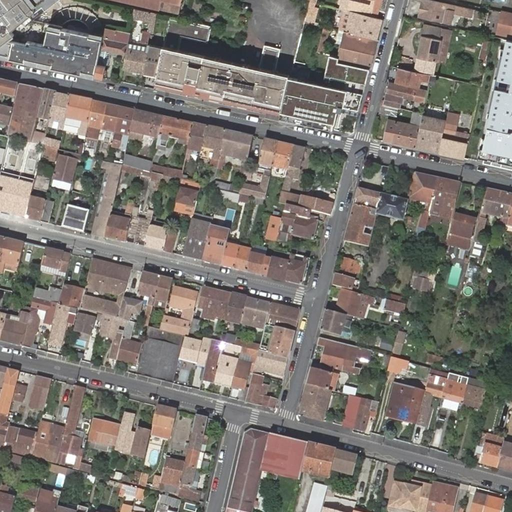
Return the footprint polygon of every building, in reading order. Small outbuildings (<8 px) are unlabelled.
[(0,0),(0,20),(4,16),(9,18),(3,44),(8,45),(9,43),(18,45),(15,59),(47,66),(50,48),(58,17),(70,19),(81,22),(82,22),(83,22),(90,24),(96,25),(106,27),(109,28),(130,33),(133,18),(135,8),(110,3),(97,0),(0,0)] [(119,0),(120,0),(124,0),(132,2),(132,3),(134,3),(134,2),(145,5),(145,6),(147,6),(147,5),(159,8),(158,9),(160,9),(161,8),(169,10),(168,11),(170,11),(171,10),(178,12),(178,13),(180,13),(181,11),(180,11),(180,10),(182,3),(183,3),(183,1),(182,1),(182,0),(119,0)] [(311,0),(311,1),(315,2),(315,0),(342,0),(340,9),(344,9),(347,10),(352,11),(371,16),(375,0),(311,0)] [(376,18),(380,0),(375,0),(371,16),(376,18)] [(444,22),(446,11),(454,13),(472,17),(473,9),(451,4),(435,0),(423,0),(420,17),(444,22)] [(318,8),(310,6),(305,21),(312,23),(314,23),(318,8)] [(157,13),(135,8),(133,18),(150,21),(148,32),(150,32),(153,33),(157,13)] [(347,31),(378,39),(383,19),(376,18),(371,16),(352,11),(347,10),(344,9),(339,29),(345,31),(347,31)] [(454,13),(446,11),(444,22),(451,24),(454,13)] [(497,33),(511,36),(511,13),(501,11),(497,33)] [(68,51),(63,70),(72,72),(75,59),(76,51),(77,50),(78,44),(71,43),(75,25),(81,26),(82,22),(81,22),(70,19),(58,17),(50,48),(61,50),(62,50),(68,51)] [(212,27),(170,17),(164,47),(157,76),(282,105),(290,74),(275,71),(280,49),(265,46),(260,67),(205,55),(212,27)] [(449,30),(424,25),(422,35),(420,45),(420,47),(417,57),(415,69),(433,72),(436,61),(438,61),(443,39),(447,40),(449,30)] [(321,38),(326,40),(330,27),(324,26),(321,38)] [(112,51),(126,54),(128,47),(130,33),(109,28),(106,27),(101,49),(98,65),(95,77),(104,79),(106,66),(109,65),(112,51)] [(452,31),(449,30),(447,40),(443,39),(438,61),(446,63),(452,31)] [(342,44),(374,52),(378,39),(347,31),(345,31),(342,44)] [(126,54),(123,70),(145,73),(150,52),(147,51),(148,44),(150,32),(148,32),(144,32),(141,50),(128,47),(126,54)] [(323,52),(326,40),(321,38),(317,51),(323,52)] [(483,63),(486,64),(487,60),(492,41),(486,40),(482,59),(484,60),(483,63)] [(511,168),(511,40),(507,40),(488,128),(491,128),(485,156),(494,158),(492,164),(511,168)] [(150,52),(145,73),(157,76),(164,47),(148,44),(147,51),(150,52)] [(357,65),(370,68),(374,52),(342,44),(339,57),(343,58),(342,59),(358,62),(357,65)] [(75,59),(72,72),(95,77),(98,65),(87,62),(85,62),(80,61),(83,51),(77,50),(76,51),(75,59)] [(358,114),(370,68),(357,65),(358,62),(342,59),(343,58),(339,57),(331,55),(325,84),(315,81),(305,123),(333,129),(338,109),(358,114)] [(400,68),(397,82),(417,86),(418,87),(421,73),(400,68)] [(431,78),(432,74),(426,73),(422,88),(429,89),(431,81),(431,78)] [(280,118),(305,123),(315,81),(291,75),(280,118)] [(385,105),(398,108),(400,108),(403,97),(426,102),(429,89),(422,88),(418,87),(417,86),(417,88),(389,82),(384,101),(382,100),(381,104),(385,105)] [(38,117),(44,91),(19,85),(13,109),(9,126),(7,137),(9,138),(32,143),(34,132),(38,117)] [(50,120),(57,93),(44,91),(38,117),(47,119),(45,127),(43,134),(34,132),(32,143),(44,146),(46,138),(46,135),(48,127),(50,121),(50,120)] [(66,117),(70,96),(57,93),(50,120),(50,121),(48,127),(61,129),(64,130),(65,124),(66,117)] [(89,122),(93,101),(70,96),(66,117),(81,121),(80,127),(79,135),(86,136),(89,122)] [(404,109),(413,111),(415,102),(406,100),(404,109)] [(113,144),(121,107),(107,104),(93,101),(89,122),(86,136),(86,138),(91,139),(98,141),(101,141),(103,142),(104,142),(107,132),(111,133),(109,143),(113,144)] [(256,104),(255,108),(279,115),(280,112),(256,104)] [(385,105),(381,104),(379,112),(396,116),(398,108),(385,105)] [(0,124),(9,126),(13,109),(10,108),(7,108),(1,106),(0,105),(0,124)] [(129,139),(136,111),(121,107),(113,144),(112,147),(120,148),(121,143),(128,145),(129,139)] [(160,135),(164,117),(136,111),(129,139),(157,145),(160,135)] [(389,119),(384,140),(415,147),(423,115),(423,113),(413,111),(410,124),(389,119)] [(447,120),(439,153),(464,158),(470,135),(455,131),(459,115),(449,112),(447,120)] [(415,147),(439,153),(447,120),(423,115),(415,147)] [(80,127),(81,121),(66,117),(65,124),(80,127)] [(190,141),(194,123),(164,117),(160,135),(157,145),(163,146),(167,147),(169,137),(190,141)] [(201,152),(207,127),(194,123),(190,141),(188,149),(186,158),(189,159),(191,150),(201,152)] [(220,155),(226,131),(207,127),(201,152),(200,156),(206,157),(207,152),(208,149),(210,147),(213,148),(214,150),(213,154),(212,158),(218,159),(213,164),(208,186),(213,187),(214,182),(217,169),(219,160),(220,155)] [(248,161),(253,137),(226,131),(220,155),(219,160),(217,169),(222,170),(225,156),(243,160),(242,165),(240,174),(244,175),(245,170),(246,166),(248,161)] [(60,142),(46,138),(44,146),(58,149),(60,142)] [(272,166),(278,142),(265,139),(260,163),(267,165),(266,170),(268,171),(268,173),(270,173),(271,171),(272,166)] [(289,167),(294,146),(278,142),(272,166),(280,168),(278,176),(285,177),(287,169),(288,170),(289,167)] [(58,149),(44,146),(42,153),(52,156),(50,160),(55,161),(56,157),(58,149)] [(309,210),(312,199),(289,193),(293,179),(297,180),(300,169),(301,166),(303,156),(305,148),(294,146),(289,167),(288,170),(282,191),(279,203),(287,205),(309,210)] [(0,176),(0,211),(12,214),(19,216),(26,218),(31,197),(32,193),(34,187),(26,185),(19,183),(26,153),(27,152),(7,147),(7,148),(6,151),(1,174),(0,176)] [(82,156),(64,151),(62,157),(59,156),(51,187),(69,191),(77,162),(80,162),(82,156)] [(152,166),(153,164),(126,155),(124,163),(123,164),(143,170),(151,173),(152,166)] [(119,165),(108,163),(102,162),(101,168),(107,169),(111,170),(110,175),(96,235),(106,237),(111,216),(112,210),(120,177),(122,170),(122,169),(123,165),(119,165)] [(143,170),(123,164),(123,165),(122,169),(122,170),(141,176),(143,170)] [(182,172),(158,167),(152,166),(151,173),(154,173),(163,175),(181,179),(182,172)] [(111,170),(107,169),(92,234),(96,235),(110,175),(111,170)] [(154,173),(151,173),(143,170),(141,176),(141,178),(152,181),(150,187),(159,190),(162,181),(163,175),(154,173)] [(439,178),(416,173),(409,198),(415,199),(414,202),(418,203),(419,200),(428,202),(425,210),(424,210),(419,227),(416,237),(423,239),(425,229),(425,228),(429,216),(430,210),(432,203),(439,178)] [(181,179),(163,175),(162,181),(180,185),(181,183),(181,179)] [(269,177),(264,175),(261,188),(242,183),(241,187),(240,193),(252,196),(264,199),(266,189),(269,177)] [(461,183),(439,178),(432,203),(430,210),(434,211),(434,212),(452,216),(454,209),(461,183)] [(195,183),(181,179),(181,183),(185,184),(184,188),(198,192),(199,192),(200,191),(201,184),(195,183)] [(240,193),(241,187),(230,185),(230,186),(214,182),(213,187),(220,189),(221,189),(224,190),(239,193),(240,193)] [(185,184),(181,183),(180,185),(180,187),(177,201),(174,211),(192,215),(194,206),(198,192),(184,188),(185,184)] [(382,194),(359,188),(345,241),(369,247),(375,221),(377,214),(382,194)] [(224,190),(221,189),(219,198),(237,202),(239,193),(224,190)] [(511,206),(511,194),(488,189),(481,213),(474,242),(473,244),(473,246),(472,248),(470,257),(475,258),(478,248),(480,239),(486,214),(490,215),(494,216),(508,220),(511,206)] [(31,197),(26,218),(41,221),(46,201),(47,196),(42,195),(41,200),(34,198),(35,193),(32,193),(31,197)] [(252,196),(240,193),(238,201),(250,204),(250,203),(252,196)] [(334,204),(336,195),(331,194),(329,203),(312,199),(309,210),(326,214),(331,216),(334,204)] [(409,200),(382,194),(377,214),(375,221),(379,222),(381,215),(403,220),(409,200)] [(264,199),(252,196),(250,203),(262,206),(264,199)] [(46,201),(41,221),(48,223),(53,203),(46,201)] [(126,213),(112,210),(111,216),(106,237),(126,242),(131,221),(132,216),(132,215),(134,208),(135,204),(129,202),(126,213)] [(62,227),(85,232),(90,210),(69,205),(62,227)] [(324,222),(326,214),(309,210),(287,205),(285,212),(283,219),(277,240),(290,243),(292,234),(314,239),(319,220),(324,222)] [(126,242),(145,247),(152,219),(151,218),(152,216),(149,215),(148,218),(147,220),(137,218),(139,210),(139,209),(134,208),(132,215),(132,216),(131,221),(126,242)] [(148,218),(149,213),(139,210),(137,218),(147,220),(148,218)] [(464,215),(455,213),(450,234),(448,242),(469,248),(472,239),(477,219),(468,217),(464,215)] [(145,247),(164,251),(168,232),(169,231),(171,221),(167,220),(165,230),(154,227),(157,217),(153,216),(152,219),(145,247)] [(283,219),(271,216),(266,240),(277,242),(277,240),(283,219)] [(165,230),(167,220),(157,217),(154,227),(165,230)] [(212,224),(192,219),(183,256),(203,261),(212,225),(212,224)] [(228,243),(231,230),(212,225),(203,261),(222,266),(228,243)] [(176,234),(168,232),(164,251),(171,253),(176,234)] [(25,244),(6,239),(1,263),(0,265),(0,268),(4,269),(5,264),(15,266),(14,272),(17,273),(19,267),(25,244)] [(255,245),(253,253),(264,256),(265,251),(274,253),(277,242),(266,240),(264,247),(255,245)] [(292,243),(290,243),(277,240),(277,242),(274,253),(274,254),(276,255),(275,258),(286,261),(288,253),(289,254),(292,243)] [(228,243),(222,266),(235,269),(240,246),(228,243)] [(240,246),(235,269),(246,271),(251,252),(252,249),(240,246)] [(65,253),(46,249),(42,266),(60,270),(67,272),(71,255),(65,253)] [(253,253),(251,252),(246,271),(262,275),(266,256),(264,256),(253,253)] [(286,281),(292,254),(289,254),(288,253),(286,261),(275,258),(276,255),(274,254),(273,258),(268,276),(286,281)] [(286,281),(302,285),(309,259),(292,254),(286,281)] [(344,258),(339,275),(354,279),(356,272),(359,272),(361,262),(344,258)] [(86,287),(125,296),(132,270),(93,260),(86,287)] [(60,270),(42,266),(41,272),(66,278),(67,272),(60,270)] [(415,268),(413,277),(416,278),(414,287),(428,291),(431,281),(419,278),(420,275),(418,275),(419,269),(415,268)] [(419,278),(431,281),(433,273),(419,269),(418,275),(420,275),(419,278)] [(149,325),(151,316),(153,310),(153,307),(153,306),(155,302),(155,298),(160,276),(143,272),(138,294),(140,294),(151,297),(150,299),(149,305),(148,309),(145,324),(149,325)] [(336,274),(333,285),(351,290),(357,291),(358,288),(352,286),(354,279),(339,275),(336,274)] [(166,310),(167,305),(168,301),(173,279),(160,276),(155,298),(155,302),(153,306),(153,307),(166,310)] [(60,303),(78,308),(78,307),(81,308),(82,304),(79,304),(82,290),(65,286),(60,303)] [(193,320),(195,312),(194,312),(199,293),(175,286),(169,307),(183,311),(181,320),(164,316),(161,329),(186,334),(190,335),(190,334),(191,332),(192,326),(193,320)] [(201,318),(211,321),(218,290),(203,287),(198,310),(203,311),(201,318)] [(358,288),(357,291),(383,298),(386,299),(387,294),(359,287),(358,288)] [(58,294),(36,289),(34,297),(59,303),(62,291),(59,290),(58,294)] [(221,321),(225,321),(232,294),(218,290),(211,321),(221,321)] [(343,290),(336,311),(364,321),(369,305),(373,306),(375,299),(362,295),(343,290)] [(240,326),(240,325),(247,298),(232,294),(225,321),(225,323),(240,326)] [(388,294),(387,299),(404,304),(405,298),(388,294)] [(122,308),(123,305),(84,296),(83,298),(82,304),(81,308),(82,309),(103,314),(120,318),(122,308)] [(47,333),(51,334),(54,325),(57,314),(59,303),(34,297),(32,307),(31,311),(27,325),(22,346),(30,348),(34,335),(35,331),(32,331),(36,316),(35,316),(35,313),(36,308),(48,311),(46,316),(45,322),(49,323),(47,333)] [(126,320),(130,321),(132,313),(140,315),(143,303),(137,301),(131,300),(124,298),(123,305),(122,308),(120,318),(126,320)] [(271,303),(247,298),(240,325),(264,331),(267,319),(269,314),(271,303)] [(384,309),(404,314),(406,304),(404,304),(387,299),(386,299),(383,298),(381,308),(384,309)] [(70,313),(77,315),(79,308),(78,308),(60,303),(50,343),(61,345),(67,322),(70,313)] [(286,307),(271,303),(269,314),(267,319),(266,324),(277,327),(295,332),(301,311),(286,307)] [(36,308),(35,313),(46,316),(48,311),(36,308)] [(11,316),(7,315),(6,320),(1,341),(22,346),(27,325),(31,311),(24,309),(23,313),(21,318),(20,324),(10,321),(11,316)] [(97,317),(102,318),(103,314),(82,309),(80,315),(76,330),(91,334),(95,318),(96,316),(97,317)] [(327,310),(324,320),(344,325),(347,326),(348,324),(344,323),(345,319),(346,315),(327,310)] [(67,322),(74,324),(77,315),(70,313),(67,322)] [(110,358),(117,359),(120,349),(123,335),(117,334),(119,325),(125,326),(126,320),(120,318),(103,314),(102,318),(101,324),(103,324),(101,335),(115,338),(110,358)] [(192,326),(191,332),(198,334),(201,321),(193,320),(192,326)] [(344,325),(324,320),(321,330),(341,336),(342,331),(343,328),(346,329),(347,326),(344,325)] [(270,353),(288,359),(295,332),(277,327),(266,324),(264,331),(264,333),(274,336),(272,345),(271,347),(270,353)] [(138,375),(173,384),(179,361),(185,335),(161,329),(149,326),(138,375)] [(118,359),(137,364),(142,344),(130,341),(133,331),(125,329),(123,339),(118,359)] [(396,343),(393,351),(400,353),(403,345),(405,333),(399,331),(396,343)] [(210,349),(210,346),(212,339),(206,338),(201,337),(201,340),(187,337),(179,361),(205,368),(210,349)] [(393,351),(396,340),(384,337),(381,348),(393,351)] [(326,346),(322,365),(334,368),(342,370),(359,374),(360,369),(354,367),(357,358),(370,361),(372,351),(319,338),(318,344),(326,346)] [(241,346),(259,351),(260,346),(236,340),(235,345),(241,346)] [(240,351),(241,346),(235,345),(226,343),(224,342),(223,348),(237,351),(236,359),(237,359),(238,359),(240,354),(240,351)] [(203,379),(215,382),(218,372),(215,371),(220,348),(210,346),(210,349),(205,368),(203,379)] [(254,371),(255,369),(256,362),(259,351),(241,346),(240,351),(240,354),(238,359),(237,365),(232,386),(242,389),(246,390),(251,370),(254,371)] [(284,375),(288,359),(270,353),(259,351),(256,362),(255,369),(260,371),(260,369),(284,375)] [(389,366),(391,357),(392,356),(386,354),(383,364),(389,366)] [(427,361),(441,365),(443,358),(429,354),(427,361)] [(237,365),(238,359),(237,359),(236,359),(221,355),(220,360),(237,365)] [(404,375),(408,362),(391,357),(389,366),(389,367),(388,371),(404,375)] [(232,386),(237,365),(220,360),(218,372),(215,382),(232,386)] [(311,367),(307,384),(332,390),(334,390),(335,386),(338,375),(333,373),(334,368),(322,365),(313,362),(311,367)] [(9,368),(0,366),(0,401),(2,393),(3,389),(4,384),(9,368)] [(19,371),(9,368),(4,384),(3,389),(14,391),(13,393),(21,395),(20,398),(24,399),(27,388),(15,385),(19,371)] [(443,397),(447,379),(449,374),(430,369),(429,375),(424,391),(424,392),(433,395),(443,397)] [(275,409),(278,399),(266,396),(269,385),(262,384),(264,377),(253,374),(249,391),(246,402),(275,409)] [(52,379),(37,375),(31,396),(34,397),(43,400),(47,400),(52,379)] [(442,398),(462,404),(467,385),(468,379),(464,378),(462,383),(447,379),(443,397),(442,398)] [(424,392),(424,391),(411,387),(396,383),(395,387),(387,416),(402,420),(408,421),(416,423),(421,404),(424,392)] [(332,390),(307,384),(301,408),(306,416),(324,421),(332,390)] [(85,387),(76,385),(65,427),(65,430),(63,434),(63,436),(58,456),(57,461),(56,462),(65,464),(66,460),(68,452),(77,455),(75,462),(74,467),(79,468),(81,463),(84,449),(79,448),(81,439),(83,434),(74,431),(85,387)] [(462,404),(481,409),(487,390),(467,385),(462,404)] [(345,387),(344,393),(350,395),(355,396),(356,390),(345,387)] [(498,389),(492,388),(488,405),(494,407),(498,389)] [(3,389),(2,393),(0,401),(0,411),(8,414),(11,399),(23,402),(24,399),(20,398),(21,395),(13,393),(14,391),(3,389)] [(240,400),(246,402),(249,391),(246,390),(242,389),(240,400)] [(416,423),(416,424),(425,426),(430,407),(433,395),(424,392),(421,404),(416,423)] [(350,395),(342,426),(352,429),(361,397),(355,396),(350,395)] [(379,402),(363,398),(355,429),(365,431),(370,411),(377,413),(379,402)] [(177,410),(158,406),(154,423),(173,428),(177,410)] [(0,439),(8,442),(5,449),(10,451),(16,428),(7,426),(8,423),(5,422),(8,414),(0,411),(0,439)] [(116,450),(129,453),(134,433),(129,432),(133,415),(125,413),(116,450)] [(207,418),(196,415),(193,432),(203,435),(207,418)] [(116,445),(121,425),(95,418),(90,440),(108,445),(116,446),(116,445)] [(173,428),(154,423),(151,433),(171,438),(173,428)] [(51,433),(39,430),(38,432),(33,450),(42,452),(41,457),(45,458),(47,453),(58,456),(63,436),(63,434),(65,430),(65,427),(53,424),(51,433)] [(16,428),(10,451),(14,452),(31,457),(33,450),(38,432),(20,428),(20,429),(16,428)] [(133,454),(144,457),(150,431),(139,429),(133,454)] [(228,508),(226,511),(252,511),(262,471),(300,480),(302,472),(309,443),(270,433),(251,429),(245,433),(228,508)] [(203,435),(193,432),(189,449),(199,451),(201,442),(205,443),(207,436),(203,435)] [(487,434),(481,432),(473,460),(480,462),(497,467),(502,449),(504,442),(505,439),(487,434)] [(502,449),(497,467),(511,470),(511,444),(504,442),(502,449)] [(337,450),(309,443),(302,472),(330,478),(337,450)] [(189,449),(186,462),(185,466),(195,468),(201,470),(205,453),(199,451),(189,449)] [(41,459),(41,457),(42,452),(33,450),(31,457),(41,459)] [(347,452),(337,450),(332,470),(339,471),(339,474),(344,476),(345,473),(352,475),(358,455),(347,452)] [(75,462),(77,455),(68,452),(66,460),(75,462)] [(24,465),(25,459),(17,457),(9,455),(7,461),(16,463),(24,465)] [(186,462),(166,457),(162,477),(161,478),(159,488),(159,489),(163,490),(179,493),(180,486),(181,484),(181,482),(185,466),(186,462)] [(66,475),(68,468),(49,463),(47,470),(66,475)] [(81,463),(79,468),(94,472),(95,466),(81,463)] [(185,466),(181,482),(181,484),(180,486),(179,493),(178,496),(199,501),(201,491),(196,490),(201,470),(195,468),(185,466)] [(87,473),(68,468),(66,475),(85,480),(87,473)] [(139,483),(141,477),(134,475),(130,474),(129,476),(128,481),(139,483)] [(153,486),(159,488),(161,478),(155,476),(153,486)] [(428,505),(433,486),(420,483),(419,485),(413,483),(396,479),(391,499),(402,501),(401,504),(427,510),(428,505)] [(18,496),(36,501),(39,488),(22,483),(18,496)] [(138,487),(123,483),(121,490),(119,495),(123,497),(124,491),(136,494),(138,487)] [(452,511),(458,488),(434,483),(433,483),(433,486),(428,505),(439,507),(437,511),(452,511)] [(306,511),(320,511),(327,488),(315,484),(306,511)] [(0,494),(0,511),(11,511),(16,497),(4,494),(6,487),(2,486),(0,493),(0,494)] [(145,489),(138,487),(136,494),(135,498),(142,500),(145,489)] [(484,511),(488,496),(477,493),(471,511),(484,511)] [(44,501),(38,500),(36,509),(35,511),(56,511),(57,507),(58,505),(60,498),(53,496),(52,500),(51,503),(44,501)] [(180,501),(162,496),(161,502),(179,507),(180,501)] [(500,511),(504,500),(488,496),(484,511),(500,511)]
